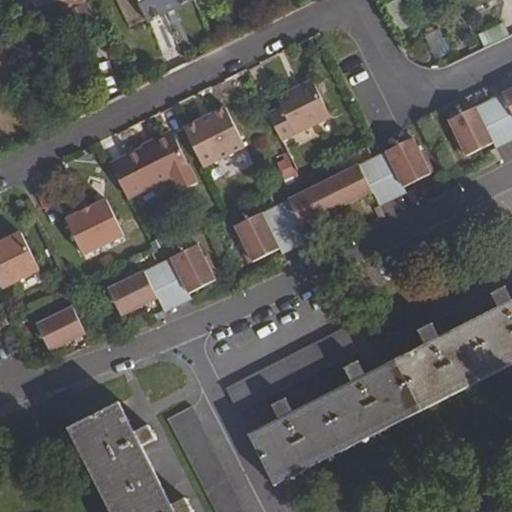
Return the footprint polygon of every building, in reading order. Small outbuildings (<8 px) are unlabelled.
[(86,1),(84,0),(61,0),(67,11),(86,1)] [(137,0),(149,23),(194,0),(137,0)] [(67,11),(76,30),(95,20),(86,1),(67,11)] [(281,109),(268,116),(281,142),(330,119),(312,82),(276,99),(281,109)] [(511,88),(489,100),(496,115),(506,110),(511,122),(511,88)] [(496,115),(489,100),(449,119),(467,156),(494,142),(483,121),(496,115)] [(225,108),(196,121),(184,128),(203,167),(215,160),(244,147),(225,108)] [(497,149),(511,141),(511,122),(506,110),(496,115),(483,121),(494,142),(497,149)] [(143,150),(111,165),(133,211),(195,181),(174,137),(143,151),(143,150)] [(412,137),(372,157),(379,172),(392,165),(403,187),(430,173),(412,137)] [(275,161),(281,180),(294,177),(289,157),(275,161)] [(379,172),(372,157),(324,181),(337,209),(372,191),(366,178),(379,172)] [(305,158),(292,164),(299,180),(313,173),(305,158)] [(393,200),(406,193),(403,187),(392,165),(379,172),(390,194),(393,200)] [(366,178),(372,191),(380,206),(393,200),(390,194),(379,172),(366,178)] [(324,181),(275,205),(282,220),(296,213),(302,226),(337,209),(324,181)] [(105,202),(65,221),(83,257),(123,237),(105,202)] [(282,220),(275,205),(235,226),(253,262),(280,248),(269,226),(282,220)] [(296,213),(282,220),(296,248),(310,241),(302,226),(296,213)] [(282,220),(269,226),(280,248),(283,254),(296,248),(282,220)] [(0,288),(1,290),(38,272),(20,236),(0,245),(0,288)] [(197,243),(156,262),(164,277),(177,271),(188,293),(214,279),(197,243)] [(164,277),(156,262),(108,286),(122,314),(157,296),(151,283),(164,277)] [(188,293),(177,271),(164,277),(178,305),(190,298),(188,293)] [(178,305),(164,277),(151,283),(157,296),(165,311),(178,305)] [(263,427),(266,433),(511,307),(511,300),(506,288),(492,295),(498,308),(439,338),(433,325),(419,332),(425,345),(365,376),(359,363),(345,370),(352,383),(293,413),(286,400),(272,406),(279,420),(263,427)] [(71,305),(36,322),(50,350),(86,334),(71,305)] [(249,435),(273,482),(511,359),(511,307),(266,433),(263,427),(249,435)] [(226,390),(237,413),(358,353),(345,328),(226,390)] [(511,359),(273,482),(275,488),(511,366),(511,359)] [(192,511),(187,499),(173,506),(143,447),(156,441),(149,427),(135,434),(127,418),(120,403),(114,406),(168,511),(192,511)] [(117,511),(168,511),(114,406),(74,427),(117,511)] [(214,511),(245,511),(193,407),(167,420),(214,511)] [(117,511),(74,427),(69,430),(110,511),(117,511)]
